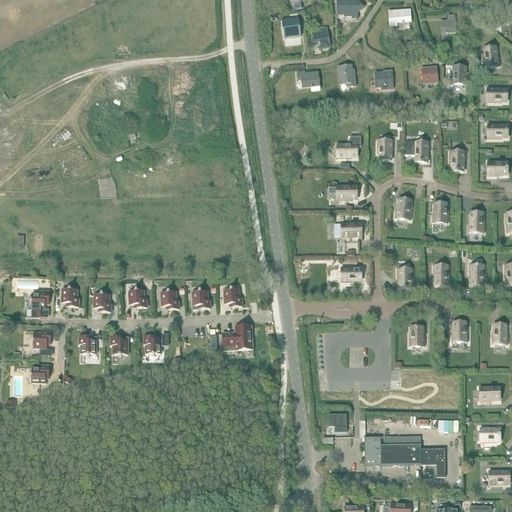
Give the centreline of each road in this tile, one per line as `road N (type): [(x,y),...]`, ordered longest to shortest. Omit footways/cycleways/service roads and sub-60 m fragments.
road 1 (residential): [(511,196),(406,180),(384,187),(376,206),(381,309)]
road 2 (unclassified): [(286,313),(252,67)]
road 3 (unclassified): [(309,511),(286,313)]
road 4 (unclassified): [(382,0),(337,57),(252,67)]
road 5 (unknown): [(0,476),(133,511)]
road 6 (residential): [(381,309),(511,305)]
